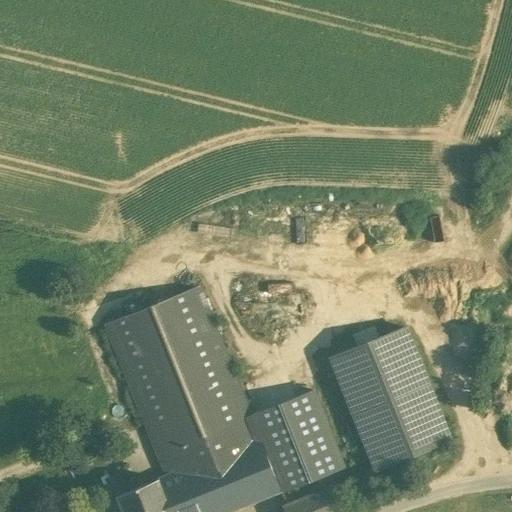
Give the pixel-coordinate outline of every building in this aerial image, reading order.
[(200,286),(107,323),(168,475),(186,467),(196,463),(187,441),(226,425),(253,415),(252,413),(251,414),(200,286)] [(406,327),(333,357),(377,470),(452,439),(406,327)] [(345,466),(314,390),(255,413),(285,490),(345,466)] [(226,425),(256,501),(282,490),(253,415),(226,425)] [(186,467),(204,511),(227,511),(254,501),(254,502),(256,501),(226,425),(187,441),(196,463),(186,467)] [(168,475),(159,478),(172,511),(204,511),(186,467),(168,475)] [(172,511),(159,478),(118,495),(124,511),(172,511)] [(286,511),(343,511),(345,511),(334,486),(284,507),(286,511)]
